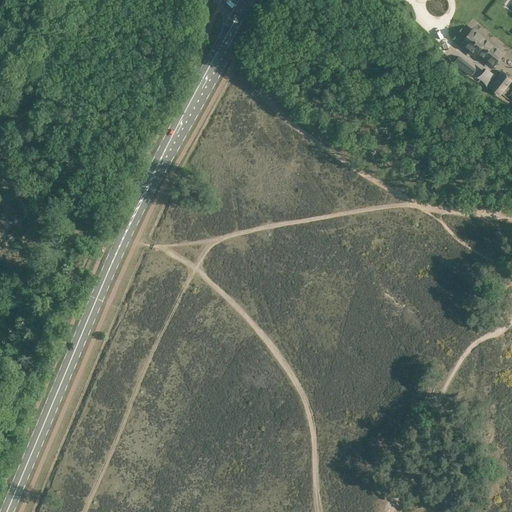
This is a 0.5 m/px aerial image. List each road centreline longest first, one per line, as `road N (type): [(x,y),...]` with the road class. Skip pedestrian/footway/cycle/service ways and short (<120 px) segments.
road 1 (secondary): [(8,511),(121,240),(243,10)]
road 2 (track): [(511,214),(388,206),(179,250),(152,244)]
road 3 (track): [(152,244),(233,307),(302,399),(316,511)]
